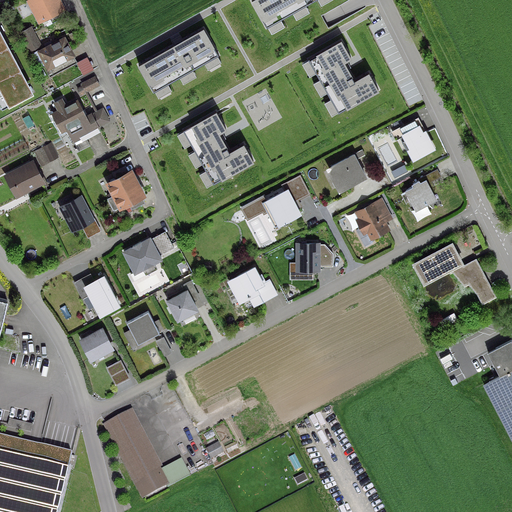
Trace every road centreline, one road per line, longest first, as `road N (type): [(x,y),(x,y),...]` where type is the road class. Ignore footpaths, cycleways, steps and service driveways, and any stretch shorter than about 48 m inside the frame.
road 1 (residential): [(87,416),(482,208)]
road 2 (residential): [(23,288),(165,212),(73,0)]
road 3 (residential): [(382,0),(482,208)]
road 4 (residential): [(87,416),(65,357),(23,288)]
